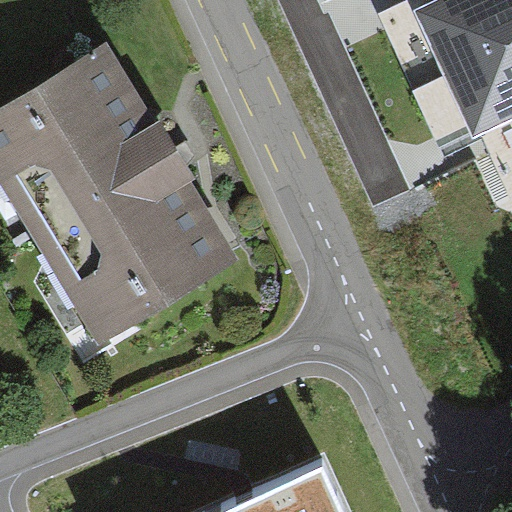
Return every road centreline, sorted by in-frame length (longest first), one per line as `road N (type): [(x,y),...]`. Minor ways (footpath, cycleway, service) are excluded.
road 1 (residential): [(0,465),(363,321)]
road 2 (residential): [(363,321),(217,0)]
road 3 (residential): [(440,504),(363,321)]
